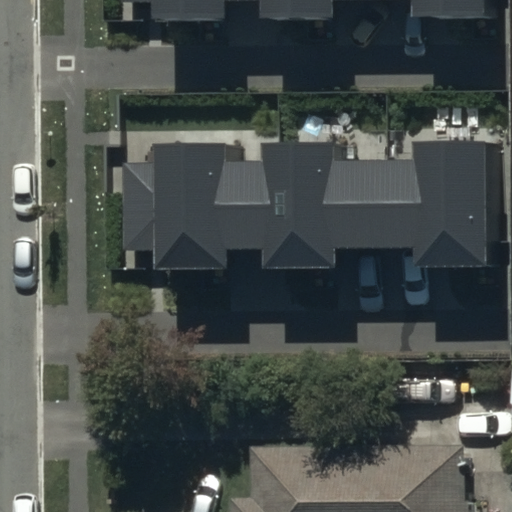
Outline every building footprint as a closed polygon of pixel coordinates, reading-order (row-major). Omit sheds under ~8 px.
[(139,0),(140,30),(247,29),(247,13),(283,13),(282,0),(139,0)] [(282,0),(283,13),(283,30),(354,29),(354,10),(395,10),(394,0),(282,0)] [(394,0),(395,10),(431,10),(432,29),(505,28),(504,0),(394,0)] [(420,120),(382,120),(382,208),(419,208),(419,226),(492,225),(491,101),(419,102),(420,120)] [(270,104),(270,120),(270,210),(270,227),(341,227),(341,208),(382,208),(382,120),(339,120),(338,103),(270,104)] [(231,104),(159,104),(159,141),(127,141),(127,227),(234,227),(234,210),(270,210),(270,120),(231,120),(231,104)] [(310,295),(174,294),(174,354),(309,355),(310,295)] [(473,511),(472,453),(265,457),(266,508),(241,509),(240,511),(473,511)]
